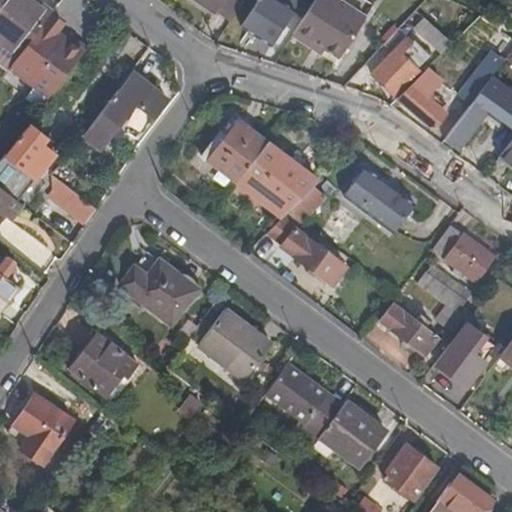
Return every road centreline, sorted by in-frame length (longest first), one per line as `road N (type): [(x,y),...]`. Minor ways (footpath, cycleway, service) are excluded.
road 1 (residential): [(128,189),(511,482)]
road 2 (residential): [(511,221),(381,122),(210,65)]
road 3 (residential): [(0,375),(128,189)]
road 4 (residential): [(128,189),(210,65)]
